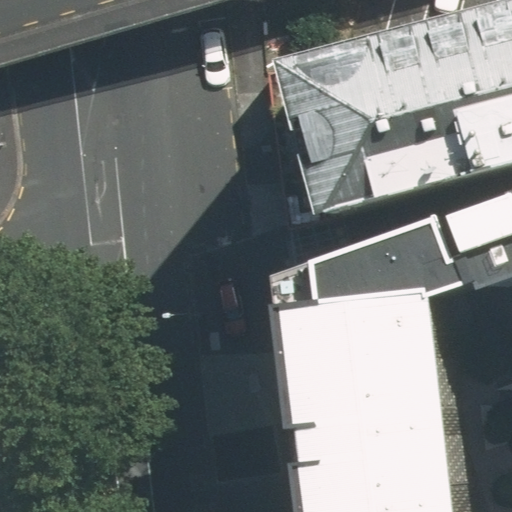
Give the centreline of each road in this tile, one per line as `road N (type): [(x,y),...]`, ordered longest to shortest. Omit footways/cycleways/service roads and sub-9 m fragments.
road 1 (secondary): [(114,271),(96,0)]
road 2 (secondary): [(137,511),(114,271)]
